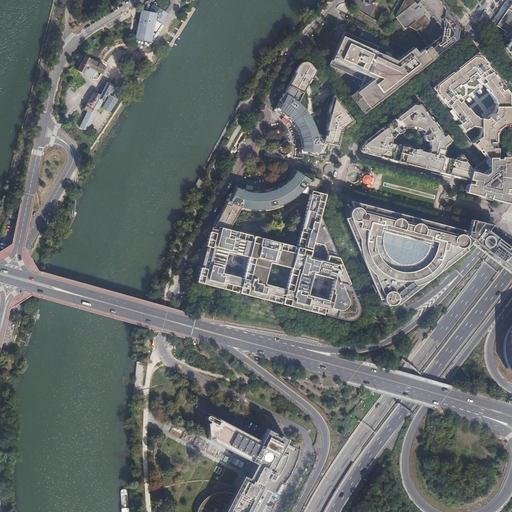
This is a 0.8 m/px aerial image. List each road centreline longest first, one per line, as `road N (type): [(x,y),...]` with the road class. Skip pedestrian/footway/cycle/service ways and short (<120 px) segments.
road 1 (motorway): [(511,243),(348,448),(308,511)]
road 2 (residential): [(277,511),(307,442),(162,355),(159,336),(179,287)]
road 3 (motorway): [(334,511),(400,410),(511,275)]
road 4 (primary): [(303,353),(29,276)]
road 5 (motorway): [(427,511),(405,479),(408,434),(511,293)]
road 6 (primary): [(207,337),(454,404)]
road 7 (motorway): [(207,337),(319,421),(324,451),(295,511)]
road 8 (primary): [(511,411),(303,353)]
road 9 (motorway): [(472,260),(395,336),(369,348),(303,353)]
road 10 (unclassified): [(361,127),(351,136),(329,213),(368,313)]
road 11 (unclassified): [(368,313),(344,331),(179,287)]
road 12 (primary): [(26,287),(207,337)]
road 13 (unclassified): [(0,291),(71,163),(66,143)]
road 14 (unclassified): [(137,0),(69,45),(44,118)]
road 15 (residential): [(233,175),(296,48)]
road 16 (residential): [(179,287),(233,175)]
road 17 (motorway): [(472,260),(413,307),(368,313)]
